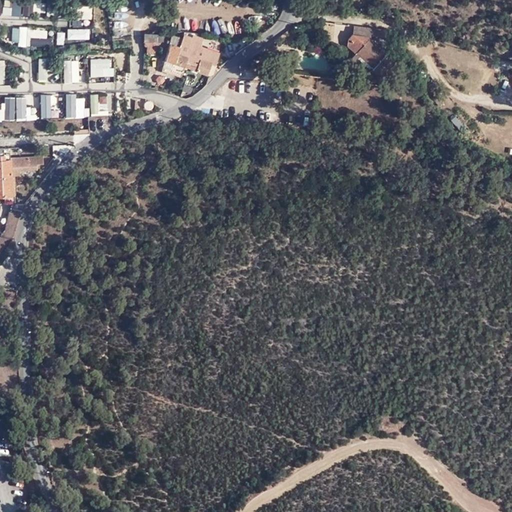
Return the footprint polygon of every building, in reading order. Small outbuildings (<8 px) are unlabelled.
[(367,34),(391,38),(387,30),(353,26),(352,33),(347,39),(346,46),(354,53),(355,52),(373,67),(371,69),(377,75),(379,77),(390,64),(385,54),(378,47),(379,45),(367,34)] [(162,33),(149,33),(143,34),(143,44),(146,44),(146,52),(158,53),(159,37),(162,37),(162,33)] [(212,72),(214,64),(178,53),(180,43),(183,37),(172,34),(164,60),(161,69),(182,75),(184,67),(206,74),(207,71),(212,72)] [(185,44),(189,46),(190,46),(192,36),(184,34),(183,37),(180,43),(185,44)] [(178,53),(214,64),(218,51),(205,47),(203,52),(196,49),(196,48),(190,46),(189,46),(185,44),(180,43),(178,53)] [(375,78),(377,75),(371,69),(373,67),(355,52),(354,53),(350,57),(375,78)] [(55,157),(59,161),(74,144),(52,145),(53,157),(55,157)] [(0,194),(11,194),(10,175),(13,175),(20,175),(20,169),(37,168),(37,163),(43,163),(42,157),(10,158),(4,158),(4,153),(0,152),(0,194)] [(0,252),(12,239),(14,229),(18,218),(25,204),(11,204),(5,230),(0,235),(0,252)] [(17,396),(16,383),(8,383),(9,396),(17,396)]
